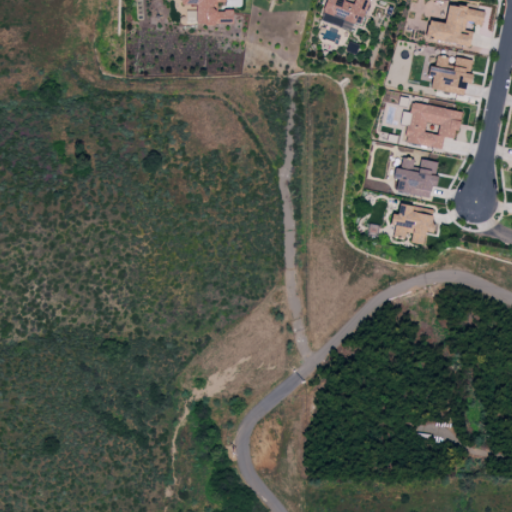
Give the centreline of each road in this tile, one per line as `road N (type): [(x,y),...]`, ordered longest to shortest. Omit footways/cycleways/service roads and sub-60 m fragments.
road 1 (residential): [(279,511),(244,463),(243,439),(257,412),(395,292),(442,278),(511,298)]
road 2 (residential): [(511,24),(475,203)]
